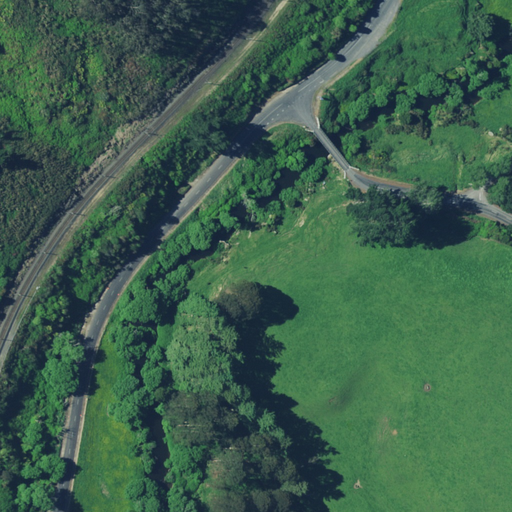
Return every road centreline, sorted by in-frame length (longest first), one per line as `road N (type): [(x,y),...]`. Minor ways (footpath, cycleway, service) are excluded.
road 1 (tertiary): [(58,511),(82,379),(108,303),(130,267),(261,120),(297,93)]
road 2 (unclassified): [(297,93),(357,178),(472,204)]
road 3 (tertiary): [(297,93),(382,0)]
